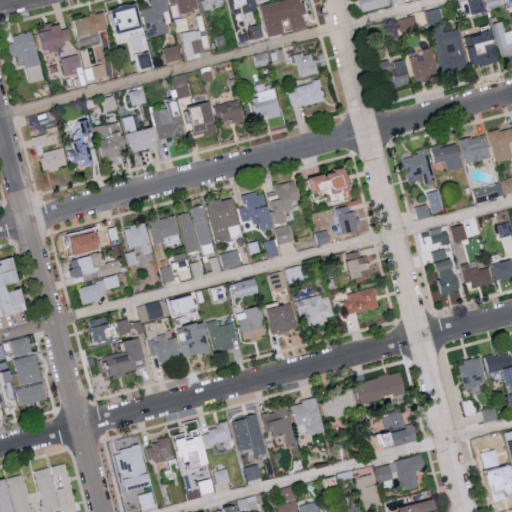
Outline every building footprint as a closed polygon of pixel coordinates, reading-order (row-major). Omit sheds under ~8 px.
[(149,0),(151,7),(142,10),(149,38),(172,32),(164,0),(149,0)] [(181,14),(200,9),(197,0),(170,0),(171,4),(178,3),(181,14)] [(202,0),(206,10),(226,5),(224,0),(202,0)] [(233,0),(236,8),(245,6),(246,12),(258,9),(256,0),(233,0)] [(285,0),(261,6),(269,38),(285,34),(282,20),(290,18),(293,32),(307,28),(304,14),(306,14),(302,0),(285,0)] [(391,6),(389,0),(362,0),(364,11),(391,6)] [(111,10),(117,35),(143,28),(137,3),(111,10)] [(80,36),(109,30),(105,12),(76,18),(80,36)] [(401,31),(418,28),(415,16),(399,19),(401,31)] [(511,28),(504,30),(502,22),(492,25),(502,59),(511,55),(511,28)] [(63,30),(63,26),(41,30),(45,52),(67,48),(66,40),(72,39),(70,28),(63,30)] [(440,74),(466,70),(459,30),(442,32),(441,26),(432,28),(440,74)] [(185,56),(203,54),(200,30),(182,33),(185,56)] [(499,61),(492,31),(466,37),(473,67),(499,61)] [(44,80),(32,32),(13,36),(15,44),(11,45),(15,63),(24,61),(29,83),(44,80)] [(163,49),(166,63),(181,60),(178,46),(163,49)] [(438,74),(430,47),(421,50),(423,54),(409,58),(416,80),(438,74)] [(298,77),(317,73),(314,52),(294,56),(298,77)] [(392,63),(390,59),(379,63),(389,91),(411,82),(402,59),(392,63)] [(173,77),(178,99),(191,95),(186,74),(173,77)] [(287,90),(291,108),(325,100),(320,81),(287,90)] [(257,121),(281,114),(274,88),(250,95),(257,121)] [(147,103),(144,89),(130,92),(132,106),(147,103)] [(166,103),(167,109),(154,111),(159,141),(186,136),(180,101),(166,103)] [(243,121),(241,101),(217,104),(219,124),(243,121)] [(197,135),(218,130),(211,103),(191,108),(197,135)] [(133,116),(123,118),(127,133),(136,131),(133,116)] [(103,158),(127,154),(121,122),(97,127),(103,158)] [(63,144),(60,145),(57,127),(46,129),(47,134),(32,138),(36,158),(40,156),(44,172),(67,167),(63,144)] [(511,157),(511,127),(490,133),(497,161),(511,157)] [(127,133),(130,152),(158,148),(155,128),(127,133)] [(491,158),(486,135),(461,140),(466,164),(491,158)] [(68,151),(69,167),(90,165),(89,140),(72,141),(72,150),(68,151)] [(435,163),(446,161),(448,170),(462,168),(458,144),(441,147),(440,145),(433,146),(435,163)] [(434,183),(426,151),(404,156),(411,183),(424,180),(426,185),(434,183)] [(333,189),(334,197),(353,194),(349,170),(312,175),(314,192),(333,189)] [(511,177),(501,181),(504,195),(511,193),(511,177)] [(276,186),(280,200),(271,202),(278,225),(289,222),(286,212),(294,210),(291,200),(300,198),(295,181),(276,186)] [(474,189),(477,202),(503,197),(501,183),(474,189)] [(273,228),(264,191),(242,197),(244,207),(239,208),(243,225),(259,221),(261,230),(273,228)] [(216,243),(241,237),(233,198),(207,204),(216,243)] [(187,252),(213,245),(202,205),(189,209),(190,212),(177,216),(187,252)] [(419,220),(431,216),(428,205),(416,208),(419,220)] [(341,234),(355,232),(352,207),(338,208),(341,234)] [(150,220),(154,245),(177,241),(173,216),(150,220)] [(511,235),(511,230),(510,222),(497,225),(500,238),(511,235)] [(141,245),(143,254),(152,252),(146,223),(125,228),(129,248),(141,245)] [(276,229),(280,245),(294,241),(289,225),(276,229)] [(468,239),(465,225),(452,228),(455,242),(468,239)] [(118,239),(116,227),(104,230),(106,241),(118,239)] [(66,237),(70,256),(94,250),(92,241),(97,239),(95,230),(66,237)] [(120,271),(115,249),(69,262),(74,278),(97,272),(98,277),(120,271)] [(433,252),(444,293),(460,289),(452,258),(449,259),(446,249),(433,252)] [(241,266),(239,251),(219,254),(221,269),(241,266)] [(352,279),(370,274),(365,257),(348,262),(352,279)] [(0,316),(28,311),(23,289),(10,292),(9,285),(21,283),(15,258),(1,261),(2,266),(0,266),(0,316)] [(496,280),(511,276),(511,259),(492,264),(496,280)] [(473,288),(492,284),(488,267),(470,270),(469,263),(461,265),(465,283),(471,282),(473,288)] [(174,281),(171,266),(160,268),(163,283),(174,281)] [(78,287),(82,305),(103,299),(101,292),(120,287),(117,276),(78,287)] [(259,294),(257,279),(237,282),(239,297),(259,294)] [(212,302),(227,298),(224,285),(209,289),(212,302)] [(344,295),(349,315),(380,307),(374,288),(344,295)] [(328,293),(296,302),(303,327),(335,319),(328,293)] [(170,298),(172,315),(197,311),(194,295),(170,298)] [(148,320),(164,318),(162,301),(146,304),(148,320)] [(274,335),(299,328),(292,303),(267,310),(274,335)] [(245,342),(268,336),(261,307),(237,313),(245,342)] [(109,326),(108,317),(89,320),(94,342),(119,337),(117,324),(109,326)] [(120,335),(131,332),(128,319),(117,322),(120,335)] [(205,323),(212,351),(221,348),(223,350),(233,348),(230,339),(236,337),(233,323),(217,326),(215,320),(205,323)] [(179,341),(183,357),(209,351),(204,334),(204,333),(201,322),(195,323),(195,322),(181,326),(184,340),(179,341)] [(147,342),(151,356),(156,355),(159,363),(180,358),(175,338),(167,340),(166,334),(157,336),(158,342),(156,343),(155,340),(147,342)] [(32,352),(28,337),(9,342),(14,357),(32,352)] [(108,356),(112,376),(147,369),(141,338),(120,343),(122,353),(108,356)] [(511,351),(483,358),(487,374),(504,370),(511,402),(511,351)] [(18,385),(41,382),(37,356),(15,359),(18,385)] [(488,384),(481,358),(459,364),(465,390),(488,384)] [(357,382),(362,404),(405,395),(401,373),(357,382)] [(46,401),(44,385),(17,388),(19,404),(46,401)] [(332,417),(358,411),(352,389),(326,396),(332,417)] [(325,430),(316,398),(293,404),(301,436),(325,430)] [(295,443),(288,408),(262,413),(266,431),(272,429),(275,442),(286,440),(287,444),(295,443)] [(234,420),(236,444),(247,443),(248,448),(258,447),(256,435),(260,435),(258,417),(234,420)] [(205,447),(202,434),(207,432),(207,430),(217,427),(216,425),(219,424),(219,423),(226,421),(231,440),(205,447)] [(175,443),(178,457),(195,454),(194,451),(202,450),(197,428),(188,430),(190,436),(187,436),(188,440),(175,443)] [(145,449),(148,459),(152,458),(153,464),(165,461),(164,458),(172,456),(167,437),(160,439),(159,438),(156,439),(156,442),(152,443),(153,447),(145,449)] [(126,511),(137,511),(156,508),(151,489),(152,489),(141,446),(112,453),(126,511)] [(483,456),(491,497),(511,492),(511,491),(507,467),(499,468),(496,454),(483,456)] [(375,467),(379,482),(393,479),(396,492),(419,487),(415,472),(426,469),(422,456),(375,467)] [(61,511),(76,511),(66,464),(52,467),(61,511)] [(34,471),(44,511),(49,511),(59,510),(49,468),(34,471)] [(214,472),(216,484),(230,481),(227,469),(214,472)] [(381,505),(373,474),(355,479),(364,510),(381,505)] [(32,511),(23,475),(8,479),(15,511),(32,511)] [(0,511),(15,511),(6,479),(0,480),(0,511)] [(215,492),(212,480),(196,483),(199,496),(215,492)] [(279,503),(295,499),(292,486),(276,490),(279,503)] [(401,508),(402,511),(439,511),(437,499),(401,508)] [(277,511),(298,511),(297,502),(276,505),(277,511)] [(320,511),(318,502),(301,505),(302,511),(320,511)]
